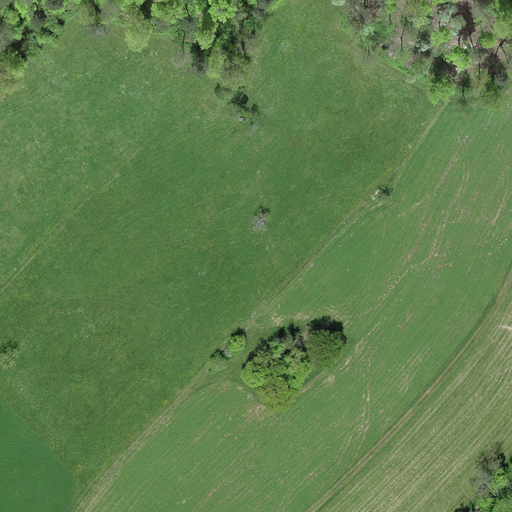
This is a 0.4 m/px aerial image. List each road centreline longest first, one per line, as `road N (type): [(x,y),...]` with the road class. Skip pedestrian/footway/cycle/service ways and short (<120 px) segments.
road 1 (track): [(73,511),(362,203)]
road 2 (track): [(511,273),(460,355),(312,511)]
road 3 (track): [(183,106),(0,289)]
